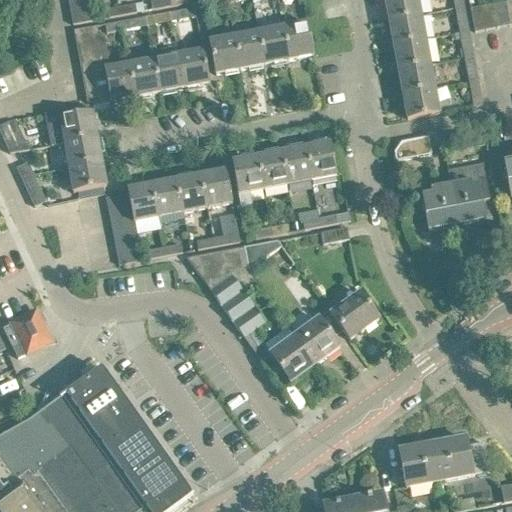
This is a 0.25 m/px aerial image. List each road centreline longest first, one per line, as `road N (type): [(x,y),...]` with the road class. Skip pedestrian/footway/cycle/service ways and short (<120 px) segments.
road 1 (residential): [(299,457),(203,317),(175,304),(79,310),(63,302),(0,163)]
road 2 (residential): [(442,352),(384,248),(368,191),(360,107)]
road 3 (residential): [(125,149),(360,107)]
road 4 (tertiary): [(299,457),(442,352)]
road 5 (residential): [(0,105),(67,73),(55,0)]
